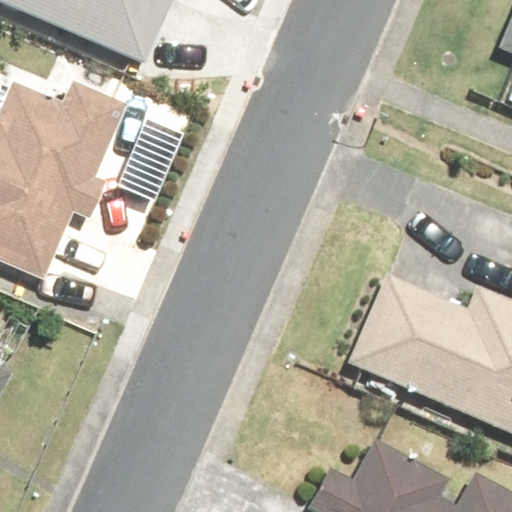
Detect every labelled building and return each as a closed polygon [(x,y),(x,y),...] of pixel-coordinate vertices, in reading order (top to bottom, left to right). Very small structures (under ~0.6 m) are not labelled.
[(0,0),(0,3),(136,62),(162,0),(0,0)] [(511,41),(511,0),(504,0),(491,32),(511,41)] [(0,269),(37,283),(63,215),(84,223),(100,182),(88,178),(119,99),(64,78),(54,103),(0,81),(0,269)] [(379,259),(339,346),(511,426),(511,292),(469,272),(458,295),(379,259)] [(0,391),(9,375),(0,370),(0,391)] [(302,500),(295,511),(511,511),(511,483),(468,459),(452,490),(431,478),(439,464),(366,424),(344,463),(315,447),(290,493),(302,500)]
